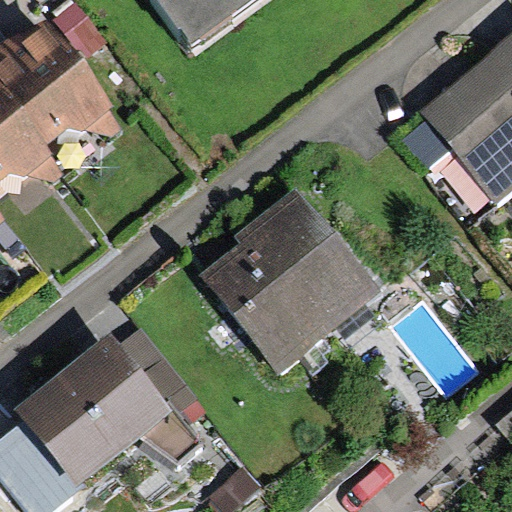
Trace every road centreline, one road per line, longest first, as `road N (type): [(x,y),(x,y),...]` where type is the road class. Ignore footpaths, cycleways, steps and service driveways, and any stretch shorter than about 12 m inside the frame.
road 1 (residential): [(462,0),(0,360)]
road 2 (residential): [(511,392),(374,511)]
